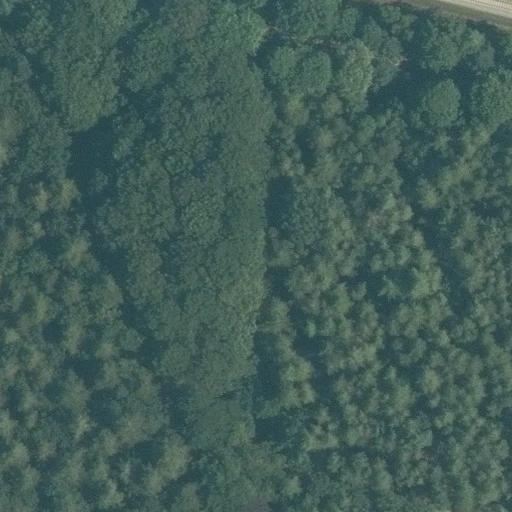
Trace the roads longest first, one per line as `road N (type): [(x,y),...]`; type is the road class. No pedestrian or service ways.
road 1 (track): [(80,173),(215,511)]
road 2 (track): [(511,78),(224,0)]
road 3 (track): [(440,511),(191,451)]
road 4 (track): [(80,173),(142,0)]
